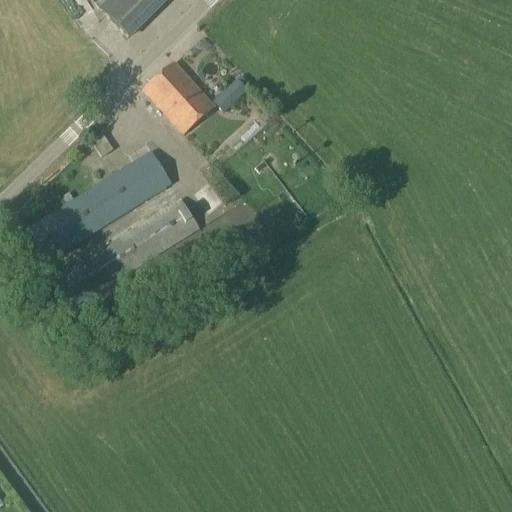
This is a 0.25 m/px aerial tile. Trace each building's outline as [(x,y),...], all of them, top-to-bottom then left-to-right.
[(75,22),(96,0),(62,0),(58,5),(75,22)] [(112,0),(100,12),(129,40),(168,0),(112,0)] [(175,66),(144,94),(183,137),(214,109),(175,66)] [(242,80),(215,106),(225,117),(251,90),(242,80)] [(227,116),(234,126),(222,135),(219,132),(199,147),(209,162),(255,129),(239,107),(227,116)] [(41,223),(29,231),(51,263),(171,188),(150,155),(56,214),(51,206),(36,215),(41,223)] [(182,202),(40,291),(56,323),(61,320),(66,326),(81,317),(76,310),(200,232),(182,202)]
